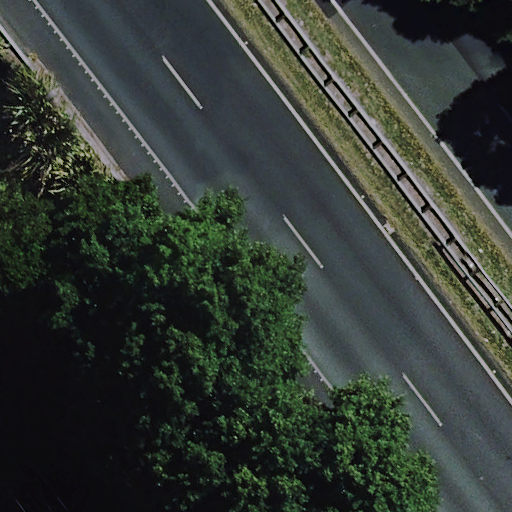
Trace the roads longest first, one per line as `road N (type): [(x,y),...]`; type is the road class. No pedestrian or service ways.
road 1 (motorway): [(497,511),(93,0)]
road 2 (motorway): [(394,0),(511,151)]
